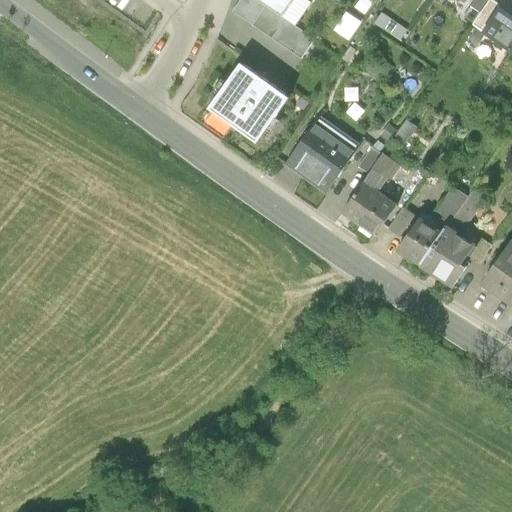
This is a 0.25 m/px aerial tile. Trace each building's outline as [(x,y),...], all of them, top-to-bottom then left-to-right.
[(314,40),(258,0),(240,0),(235,9),(302,57),(314,40)] [(258,0),(283,17),(294,0),(258,0)] [(479,10),(484,0),(468,0),(467,2),(479,10)] [(511,0),(506,0),(484,31),(511,50),(511,0)] [(290,97),(242,63),(210,107),(258,142),(290,97)] [(406,116),(393,139),(403,145),(416,122),(406,116)] [(320,118),(288,163),(327,191),(360,146),(320,118)] [(360,167),(371,174),(383,155),(372,148),(360,167)] [(385,153),(383,155),(371,174),(366,181),(376,188),(385,175),(393,181),(403,166),(385,153)] [(398,203),(376,188),(366,181),(344,212),(377,234),(398,203)] [(448,228),(449,226),(469,197),(454,186),(433,218),(448,228)] [(474,190),(469,197),(449,226),(458,232),(457,234),(461,237),(487,198),(474,190)] [(391,228),(407,238),(420,219),(404,208),(391,228)] [(444,234),(420,219),(407,238),(400,249),(424,265),(444,234)] [(448,228),(444,234),(424,265),(455,286),(468,267),(463,264),(475,246),(461,237),(457,234),(458,232),(449,226),(448,228)] [(511,305),(511,248),(485,286),(511,305)]
